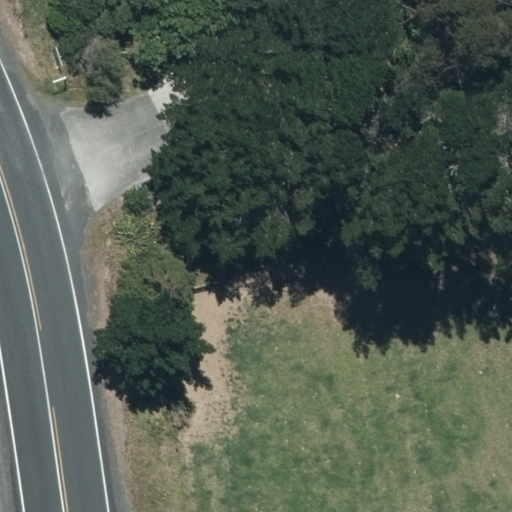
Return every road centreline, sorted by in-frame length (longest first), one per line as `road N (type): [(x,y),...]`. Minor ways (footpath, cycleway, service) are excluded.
road 1 (tertiary): [(67,511),(30,285),(0,172)]
road 2 (residential): [(0,171),(188,108),(249,60),(282,0)]
